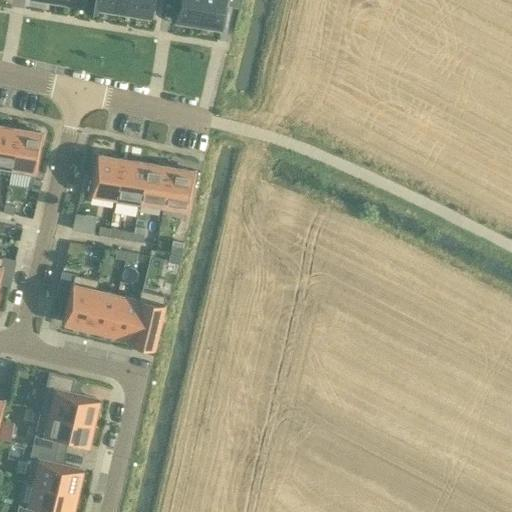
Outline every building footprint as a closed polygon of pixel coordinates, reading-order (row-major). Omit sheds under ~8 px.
[(99,6),(101,7),(102,0),(79,0),(79,3),(81,4),(81,6),(98,9),(99,6)] [(102,0),(101,7),(125,11),(126,0),(102,0)] [(126,0),(125,11),(150,15),(151,0),(126,0)] [(175,0),(173,19),(196,22),(199,0),(175,0)] [(199,0),(196,22),(220,26),(224,3),(236,5),(236,0),(199,0)] [(0,164),(9,166),(10,166),(16,128),(0,124),(0,164)] [(33,174),(40,131),(16,128),(10,166),(9,166),(8,170),(33,174)] [(80,189),(90,192),(114,196),(120,158),(96,154),(93,176),(84,173),(80,189)] [(145,162),(120,158),(114,196),(113,200),(138,205),(139,200),(138,200),(145,162)] [(139,200),(162,204),(169,166),(145,162),(138,200),(139,200)] [(186,207),(193,170),(169,166),(162,204),(186,207)] [(12,214),(14,206),(4,203),(2,211),(12,214)] [(108,235),(109,227),(99,226),(97,234),(108,235)] [(133,231),(122,230),(121,238),(131,240),(133,231)] [(142,241),(143,233),(133,231),(131,240),(142,241)] [(181,245),(171,243),(170,252),(180,253),(181,245)] [(114,257),(125,259),(126,251),(116,249),(114,257)] [(135,260),(136,253),(126,251),(125,259),(135,260)] [(178,263),(179,255),(169,253),(168,261),(178,263)] [(0,282),(8,284),(14,260),(0,256),(0,282)] [(62,321),(85,326),(94,288),(95,288),(97,279),(61,271),(55,295),(67,298),(62,321)] [(85,326),(108,331),(116,293),(95,288),(94,288),(85,326)] [(140,289),(138,298),(139,299),(130,336),(129,336),(128,338),(152,344),(164,295),(140,289)] [(116,293),(108,331),(129,336),(130,336),(139,299),(138,298),(116,293)] [(39,409),(91,421),(97,398),(70,392),(73,377),(48,371),(39,409)] [(39,409),(31,444),(56,450),(59,438),(86,444),(91,421),(39,409)] [(25,480),(75,491),(80,468),(53,462),(56,450),(31,444),(28,456),(31,457),(26,479),(25,480)] [(23,478),(15,511),(41,511),(42,508),(59,511),(69,511),(75,491),(25,480),(26,479),(23,478)]
